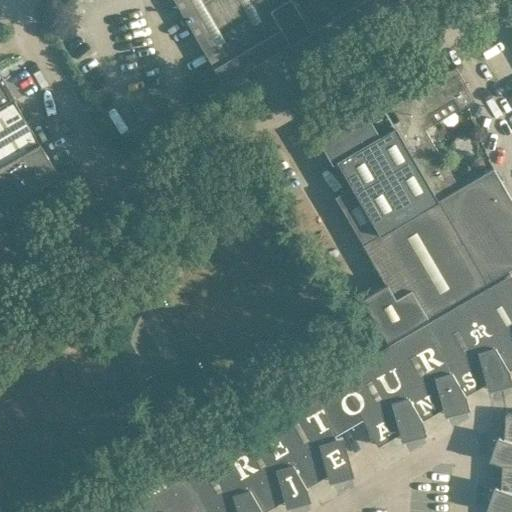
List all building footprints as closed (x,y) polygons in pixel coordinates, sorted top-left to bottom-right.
[(222,82),(291,42),(290,40),(266,0),(174,0),(221,81),(222,82)] [(266,0),(290,40),(307,30),(308,31),(362,0),(266,0)] [(442,79),(417,93),(415,90),(390,104),(399,119),(393,122),(429,183),(438,199),(458,187),(425,128),(434,123),(428,113),(453,99),(459,108),(474,99),(456,66),(440,76),(442,79)] [(0,108),(15,100),(0,73),(0,108)] [(0,164),(11,158),(38,142),(15,101),(15,100),(0,108),(0,164)] [(361,242),(378,233),(437,199),(386,110),(369,120),(366,114),(321,140),(333,160),(335,159),(350,185),(334,195),(361,242)] [(38,142),(11,158),(30,191),(58,175),(39,141),(38,142)] [(0,204),(2,208),(30,191),(11,158),(0,164),(0,204)] [(511,200),(493,167),(475,177),(458,187),(438,199),(486,281),(511,266),(511,200)] [(386,340),(427,316),(486,281),(438,199),(437,199),(378,233),(361,242),(371,260),(385,283),(360,297),(386,340)] [(511,274),(511,273),(467,298),(508,369),(511,366),(511,274)] [(511,382),(508,369),(467,298),(424,324),(464,394),(485,382),(487,389),(511,382)] [(166,366),(139,317),(106,335),(134,384),(166,366)] [(424,324),(380,349),(421,419),(442,407),(444,414),(468,407),(464,394),(424,324)] [(362,418),(377,445),(399,432),(401,439),(425,432),(421,419),(380,349),(336,374),(308,391),(334,435),(362,418)] [(352,474),(348,459),(342,435),(335,437),(334,435),(308,391),(265,416),(306,486),(326,473),(328,481),(352,474)] [(501,463),(511,463),(511,412),(505,412),(503,437),(496,435),(488,459),(501,463)] [(265,416),(222,441),(262,511),(283,499),(285,506),(309,499),(306,486),(265,416)] [(138,462),(162,448),(151,429),(127,443),(138,462)] [(203,511),(262,511),(222,441),(178,466),(203,510),(203,511)] [(511,511),(511,463),(501,463),(500,487),(493,485),(485,509),(494,511),(511,511)] [(142,487),(125,497),(134,511),(203,511),(203,510),(178,466),(142,487)]
